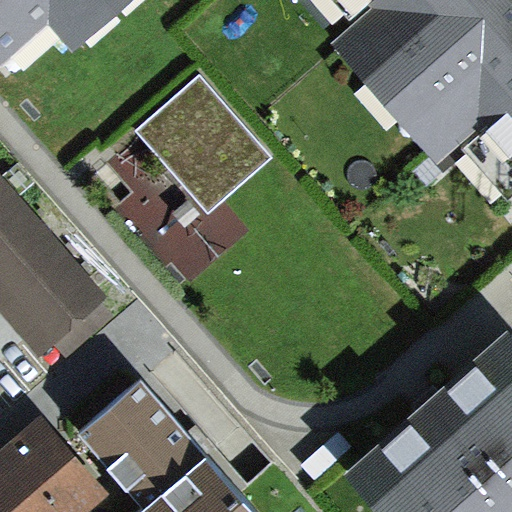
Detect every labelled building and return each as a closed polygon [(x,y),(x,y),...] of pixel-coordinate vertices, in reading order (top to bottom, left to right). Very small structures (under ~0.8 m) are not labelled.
[(0,0),(0,72),(52,25),(78,51),(129,0),(0,0)] [(511,0),(333,0),(355,24),(335,45),(440,159),(467,136),(511,183),(511,0)] [(275,159),(199,75),(135,129),(210,213),(275,159)] [(108,296),(0,175),(0,307),(41,356),(108,296)] [(511,511),(511,331),(347,471),(381,511),(511,511)] [(144,508),(139,511),(263,511),(134,374),(74,430),(144,508)] [(90,511),(112,494),(41,417),(0,451),(0,511),(90,511)]
